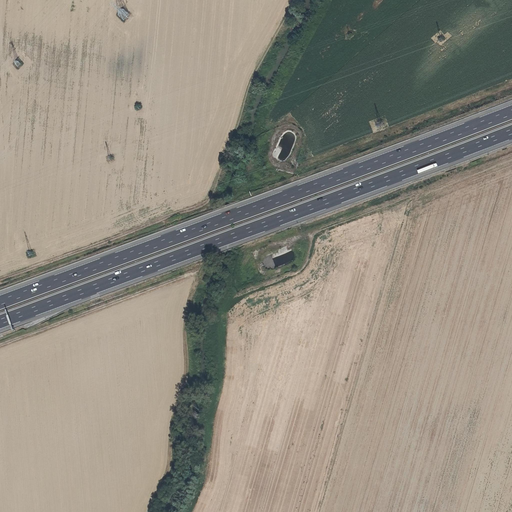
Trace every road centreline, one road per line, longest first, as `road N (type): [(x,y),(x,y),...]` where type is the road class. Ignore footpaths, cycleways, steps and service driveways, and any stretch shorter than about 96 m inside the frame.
road 1 (motorway): [(0,322),(511,132)]
road 2 (motorway): [(511,112),(0,302)]
road 3 (track): [(0,345),(313,231)]
road 4 (track): [(511,155),(313,231),(297,271),(233,297)]
road 5 (track): [(296,167),(511,85)]
road 6 (track): [(187,210),(0,279)]
